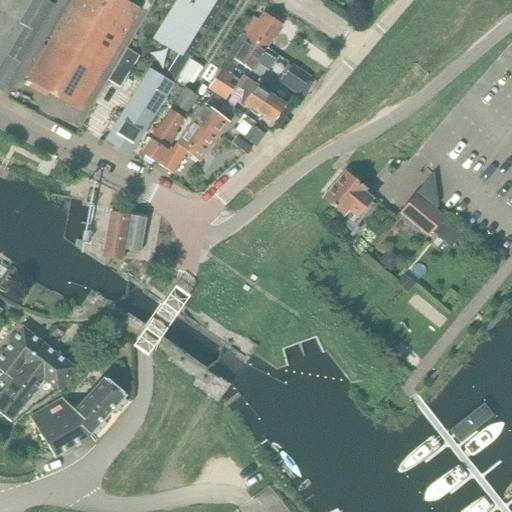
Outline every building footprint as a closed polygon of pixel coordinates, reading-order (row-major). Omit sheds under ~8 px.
[(24,26),(0,67),(0,90),(2,92),(54,4),(47,0),(32,0),(20,23),(24,26)] [(74,0),(28,80),(80,111),(140,9),(124,0),(74,0)] [(183,0),(160,37),(192,57),(227,0),(183,0)] [(252,16),(242,32),(243,32),(248,36),(266,48),(281,24),(264,13),(259,20),(252,16)] [(224,60),(224,61),(226,62),(230,65),(234,59),(252,70),(256,63),(268,70),(275,59),(263,52),(266,48),(248,36),(243,32),(242,33),(224,60)] [(151,70),(107,140),(130,154),(190,57),(180,50),(163,78),(154,72),(151,70)] [(224,61),(220,67),(220,68),(221,68),(222,69),(231,75),(235,68),(230,65),(226,62),(224,61)] [(287,63),(281,72),(286,75),(292,67),(287,63)] [(298,93),(301,89),(308,77),(292,67),(286,75),(282,82),(298,93)] [(220,69),(207,90),(225,101),(234,87),(229,84),(233,76),(231,75),(222,69),(221,68),(220,68),(219,69),(220,69)] [(285,104),(247,78),(239,89),(250,95),(244,104),(272,123),(285,104)] [(187,113),(198,96),(198,97),(203,89),(192,81),(187,89),(183,86),(173,103),(187,113)] [(209,99),(177,143),(175,141),(171,146),(170,146),(159,163),(172,172),(184,155),(186,151),(199,161),(228,122),(219,116),(223,110),(215,105),(219,98),(206,90),(203,96),(209,99)] [(141,153),(157,164),(164,153),(177,133),(185,121),(184,120),(184,119),(170,109),(141,153)] [(244,138),(256,146),(264,135),(252,126),(244,138)] [(346,172),(324,198),(344,215),(349,210),(358,217),(373,199),(364,192),(366,190),(346,172)] [(444,219),(416,195),(400,213),(428,237),(444,219)] [(110,212),(103,257),(122,260),(122,259),(123,249),(129,215),(110,212)] [(129,215),(123,249),(140,252),(145,218),(129,215)] [(442,221),(435,230),(452,244),(459,235),(442,221)] [(400,275),(394,282),(396,283),(407,292),(413,284),(414,283),(403,275),(402,276),(400,275)] [(0,374),(3,371),(14,380),(43,342),(25,328),(0,358),(0,374)] [(58,390),(75,368),(43,342),(14,380),(0,397),(0,413),(11,422),(44,379),(58,390)] [(29,417),(36,428),(54,457),(90,435),(124,396),(102,379),(74,410),(60,399),(49,406),(47,403),(35,410),(36,413),(29,417)]
